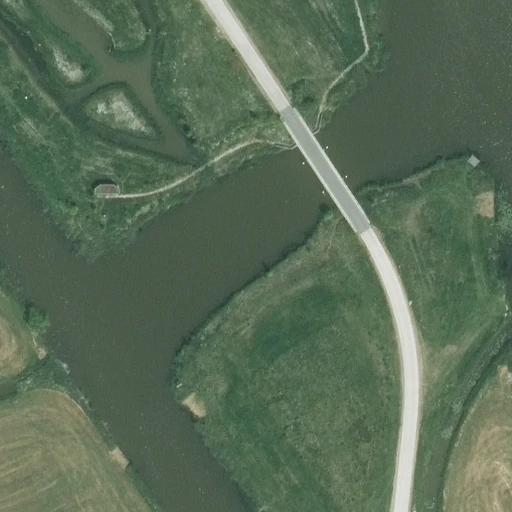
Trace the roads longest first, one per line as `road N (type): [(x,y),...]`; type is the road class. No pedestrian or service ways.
road 1 (unclassified): [(399,511),(409,364),(390,282),(362,228)]
road 2 (unclassified): [(212,0),(362,228)]
